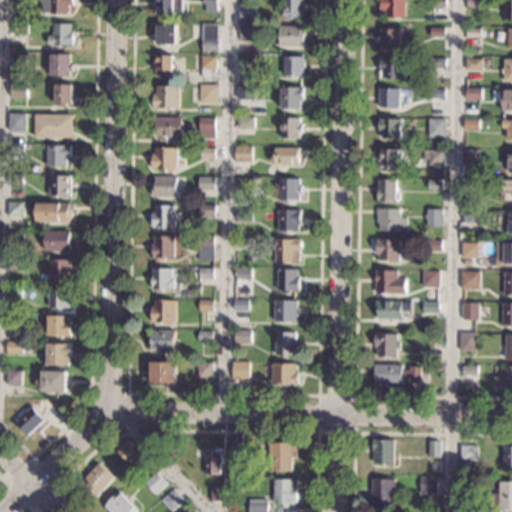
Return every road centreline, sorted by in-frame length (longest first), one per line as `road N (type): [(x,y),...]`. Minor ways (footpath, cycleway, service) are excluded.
road 1 (residential): [(333,511),(343,0)]
road 2 (residential): [(107,411),(118,0)]
road 3 (residential): [(511,421),(107,411)]
road 4 (residential): [(107,411),(2,511)]
